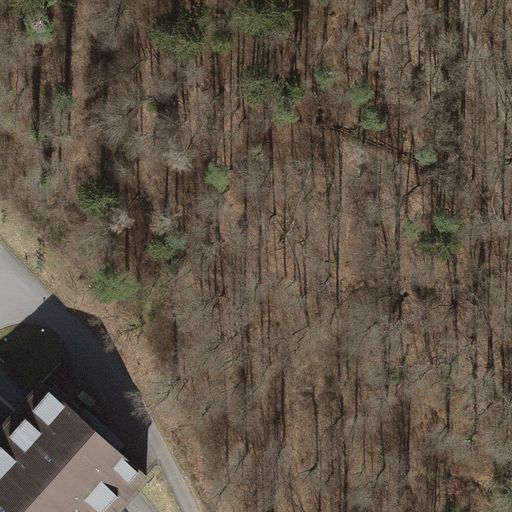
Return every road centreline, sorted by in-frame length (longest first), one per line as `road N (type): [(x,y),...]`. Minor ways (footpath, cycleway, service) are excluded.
road 1 (unclassified): [(193,511),(130,393),(88,342),(46,314),(0,314)]
road 2 (track): [(463,0),(511,110)]
